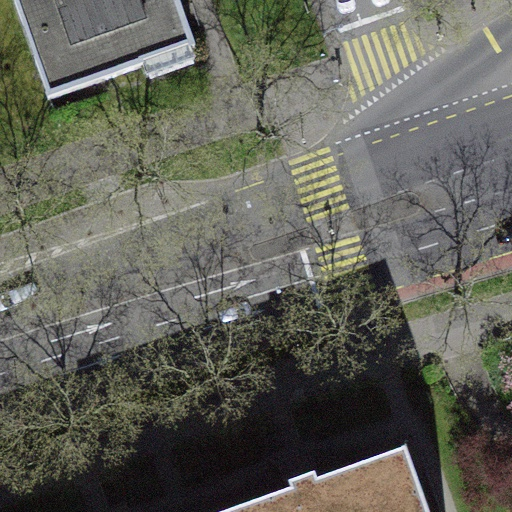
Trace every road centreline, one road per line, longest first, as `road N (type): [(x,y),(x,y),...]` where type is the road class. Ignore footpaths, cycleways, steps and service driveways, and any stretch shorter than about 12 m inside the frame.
road 1 (secondary): [(424,195),(0,346)]
road 2 (residential): [(361,0),(424,195)]
